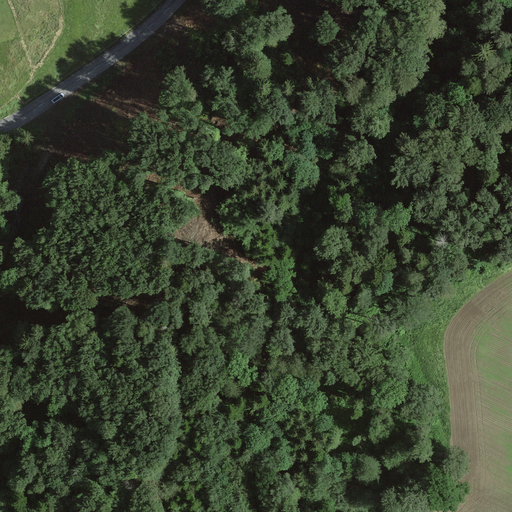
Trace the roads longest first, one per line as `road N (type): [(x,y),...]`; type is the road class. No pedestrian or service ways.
road 1 (track): [(251,511),(273,442),(320,365),(325,321),(313,268),(319,170),(334,148),(378,125),(402,100),(444,0)]
road 2 (tertiary): [(172,0),(106,60),(0,128)]
